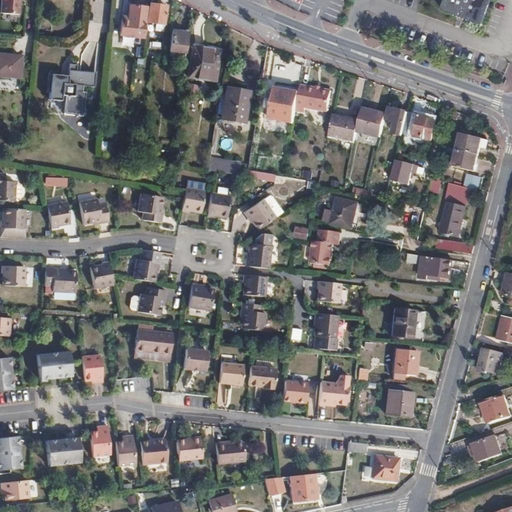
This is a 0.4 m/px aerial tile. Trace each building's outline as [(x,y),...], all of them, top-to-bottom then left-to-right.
[(0,15),(20,16),(20,0),(0,0),(0,1),(0,15)] [(442,0),(440,8),(482,24),(491,0),(442,0)] [(143,41),(147,7),(124,4),(120,38),(143,41)] [(163,32),(166,6),(150,4),(148,22),(157,23),(156,31),(163,32)] [(186,53),(189,29),(178,27),(177,32),(172,31),(169,51),(186,53)] [(201,55),(202,47),(193,46),(188,75),(197,77),(201,55)] [(220,50),(202,47),(201,55),(197,77),(214,80),(220,50)] [(0,77),(20,79),(21,57),(0,55),(0,77)] [(93,87),(94,73),(77,71),(77,66),(69,65),(68,75),(52,74),(49,99),(61,100),(62,95),(66,96),(64,113),(82,115),(85,92),(82,91),(83,86),(93,87)] [(316,88),(302,85),(300,92),(296,111),(305,113),(306,108),(328,113),(333,91),(323,89),(316,88)] [(296,111),(300,92),(276,88),(274,99),(268,98),(267,107),(272,108),(270,118),(294,123),(296,111)] [(242,123),(248,92),(239,90),(238,95),(226,93),(221,119),(242,123)] [(382,134),(387,112),(362,106),(360,119),(358,128),(382,134)] [(404,133),(409,113),(391,108),(388,120),(396,122),(394,133),(403,136),(404,133)] [(429,117),(409,111),(409,113),(404,133),(432,139),(435,125),(427,123),(429,117)] [(360,119),(335,114),(331,136),(355,142),(358,128),(360,119)] [(484,156),(488,141),(482,139),(461,134),(453,166),(474,171),(478,155),(484,156)] [(401,146),(397,159),(403,160),(406,148),(401,146)] [(240,165),(209,159),(207,170),(239,175),(240,165)] [(303,170),(303,178),(311,178),(312,170),(303,170)] [(5,179),(6,172),(0,171),(0,197),(14,199),(16,180),(5,179)] [(271,174),(251,171),(250,179),(270,183),(271,174)] [(479,189),(482,177),(466,173),(463,185),(479,189)] [(44,187),(66,187),(66,179),(44,178),(44,187)] [(437,193),(441,183),(433,180),(429,190),(437,193)] [(185,189),(180,212),(188,213),(189,211),(200,213),(205,192),(185,189)] [(160,224),(162,216),(159,215),(160,209),(162,198),(140,194),(137,212),(142,213),(141,220),(160,224)] [(226,219),(230,198),(210,194),(206,217),(214,218),(214,216),(226,219)] [(258,229),(284,211),(272,194),(265,199),(264,198),(244,211),(248,218),(250,217),(258,229)] [(335,224),(355,228),(360,202),(339,198),(335,224)] [(83,224),(94,223),(100,221),(101,223),(108,222),(105,204),(99,205),(98,199),(79,202),(83,224)] [(46,206),(50,229),(57,227),(57,225),(69,223),(66,202),(46,206)] [(456,238),(465,208),(447,203),(439,233),(456,238)] [(0,229),(0,234),(25,236),(25,227),(23,227),(25,208),(3,206),(2,218),(1,218),(0,229)] [(293,237),(307,240),(310,228),(296,225),(293,237)] [(313,242),(333,245),(333,244),(338,244),(339,233),(319,231),(318,242),(313,241),(313,242)] [(270,245),(271,237),(259,235),(255,238),(254,244),(249,243),(248,251),(270,254),(271,245),(270,245)] [(471,255),(474,246),(437,241),(435,249),(471,255)] [(321,260),(331,262),(333,245),(313,242),(311,259),(321,260)] [(268,268),(270,254),(248,251),(247,258),(246,258),(245,265),(268,268)] [(159,255),(140,252),(138,260),(158,263),(159,255)] [(418,264),(419,256),(408,255),(408,263),(418,264)] [(451,277),(453,261),(424,257),(421,278),(429,279),(429,275),(440,276),(451,277)] [(135,260),(132,279),(153,282),(156,271),(157,271),(158,263),(138,260),(135,260)] [(112,284),(108,261),(101,263),(101,265),(89,267),(92,288),(112,284)] [(24,287),(25,267),(2,265),(1,272),(3,273),(2,285),(24,287)] [(61,268),(45,267),(44,285),(52,286),(52,291),(74,293),(75,271),(61,270),(61,268)] [(511,274),(504,272),(499,294),(506,296),(504,303),(511,304),(511,274)] [(256,277),(243,276),(242,284),(244,284),(243,296),(264,299),(267,278),(256,277)] [(337,305),(339,284),(316,282),(315,290),(317,290),(315,303),(337,305)] [(191,283),(187,306),(209,308),(213,289),(198,287),(198,284),(191,283)] [(140,295),(137,312),(160,315),(162,304),(162,299),(165,299),(166,291),(147,288),(146,295),(140,295)] [(241,304),(240,311),(243,311),(260,313),(261,306),(241,304)] [(413,338),(415,313),(393,310),(391,336),(413,338)] [(243,311),(242,319),(241,330),(263,332),(265,314),(260,313),(243,311)] [(315,347),(336,350),(337,338),(336,338),(339,317),(316,314),(315,323),(317,323),(315,336),(316,336),(315,347)] [(511,317),(501,315),(496,338),(511,342),(511,317)] [(0,335),(9,337),(10,319),(0,318),(0,335)] [(136,330),(134,350),(169,354),(171,334),(136,330)] [(205,370),(207,350),(184,348),(183,368),(205,370)] [(415,374),(417,350),(396,348),(394,372),(415,374)] [(169,354),(134,350),(133,358),(169,361),(169,354)] [(497,374),(501,355),(482,350),(476,371),(486,374),(486,372),(497,374)] [(71,376),(68,351),(36,354),(38,379),(71,376)] [(81,356),(84,380),(94,380),(94,382),(102,382),(99,354),(81,356)] [(0,390),(11,389),(8,357),(0,357),(0,390)] [(242,384),(245,365),(222,362),(220,382),(242,384)] [(277,370),(250,367),(248,386),(263,387),(263,389),(273,390),(273,388),(275,388),(277,370)] [(366,381),(368,369),(358,368),(357,379),(366,381)] [(321,381),(319,404),(328,405),(328,402),(346,404),(349,376),(341,375),(335,383),(321,381)] [(307,383),(285,380),(283,400),(305,402),(307,383)] [(218,384),(217,404),(230,405),(230,385),(218,384)] [(409,416),(411,393),(386,390),(385,413),(409,416)] [(505,416),(497,397),(475,405),(479,414),(483,424),(505,416)] [(89,433),(92,457),(109,455),(106,425),(98,426),(98,432),(89,433)] [(114,442),(117,467),(135,464),(132,435),(124,436),(125,440),(114,442)] [(501,452),(495,435),(472,443),(478,460),(501,452)] [(0,470),(19,468),(16,436),(4,437),(0,437),(0,470)] [(79,463),(77,438),(44,441),(46,466),(79,463)] [(176,441),(179,460),(203,458),(201,439),(176,441)] [(140,441),(142,464),(166,462),(165,440),(140,441)] [(216,441),(219,462),(219,463),(248,461),(245,442),(232,443),(225,444),(224,440),(216,441)] [(364,452),(365,443),(362,442),(348,441),(347,450),(364,452)] [(396,479),(398,456),(375,454),(372,477),(396,479)] [(315,472),(291,474),(294,498),(318,496),(315,472)] [(281,475),(266,477),(269,493),(284,490),(281,475)] [(28,497),(27,480),(0,482),(0,487),(0,489),(3,489),(4,500),(28,497)] [(235,511),(232,494),(209,499),(212,511),(235,511)] [(177,511),(175,500),(151,506),(152,511),(177,511)]
